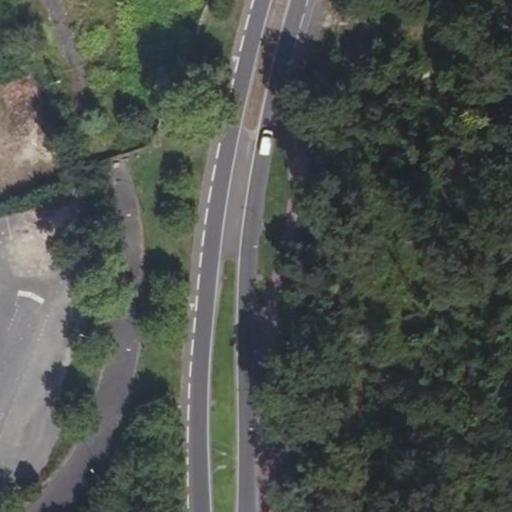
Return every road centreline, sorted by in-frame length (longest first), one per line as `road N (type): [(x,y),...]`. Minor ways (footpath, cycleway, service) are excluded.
road 1 (secondary): [(257,0),(207,246),(193,387),(195,511)]
road 2 (secondary): [(243,511),(240,248),(293,0)]
road 3 (track): [(505,0),(289,141)]
